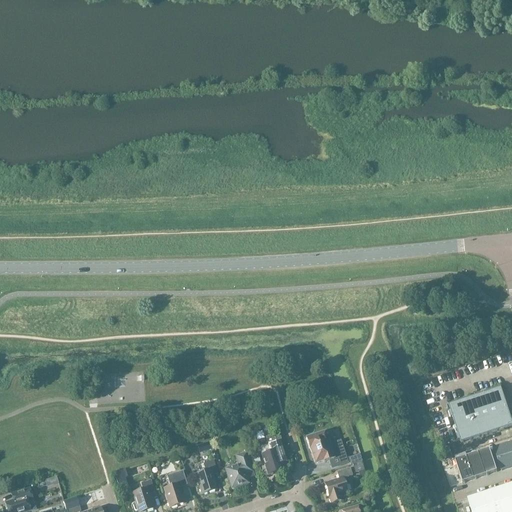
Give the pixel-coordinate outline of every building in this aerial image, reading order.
[(461,443),(511,426),(511,421),(511,419),(511,418),(510,412),(509,412),(505,401),(506,400),(504,393),(503,394),(501,388),(490,392),(489,390),(483,392),(484,393),(481,394),(481,393),(475,395),(476,396),(466,399),(466,398),(460,399),(461,401),(458,402),(457,400),(452,402),(452,404),(449,405),(450,410),(449,411),(450,417),(452,416),(458,433),(456,434),(458,439),(460,439),(461,443)] [(324,433),(305,439),(309,449),(310,449),(315,464),(322,462),(322,463),(329,461),(331,468),(347,463),(340,442),(328,445),(324,433)] [(261,467),(264,477),(272,475),(272,474),(281,471),(277,457),(283,455),(279,442),(268,446),(270,452),(261,455),(265,466),(261,467)] [(501,471),(511,467),(511,442),(493,448),(501,471)] [(209,444),(197,448),(199,454),(211,451),(209,444)] [(497,472),(490,449),(455,461),(462,484),(497,472)] [(225,470),(231,489),(247,483),(243,470),(250,468),(245,454),(236,457),(238,465),(225,470)] [(360,455),(348,459),(350,465),(362,461),(360,455)] [(195,475),(202,495),(216,490),(212,476),(217,474),(213,461),(203,464),(205,472),(195,475)] [(361,465),(353,467),(355,475),(363,473),(361,465)] [(338,480),(324,484),(328,497),(330,504),(341,501),(339,495),(347,492),(345,485),(348,484),(349,482),(347,477),(352,476),(350,469),(336,473),(338,480)] [(182,472),(167,477),(170,487),(163,489),(169,508),(184,504),(179,488),(187,485),(182,472)] [(150,481),(140,484),(142,490),(132,494),(135,503),(133,504),(133,506),(134,511),(136,511),(138,511),(137,511),(144,511),(153,509),(148,495),(154,493),(150,481)] [(471,511),(511,511),(511,483),(467,499),(471,511)] [(18,499),(5,503),(7,511),(28,511),(30,511),(27,503),(32,501),(28,489),(16,493),(18,499)] [(76,498),(63,502),(66,511),(78,507),(79,507),(76,498)]
